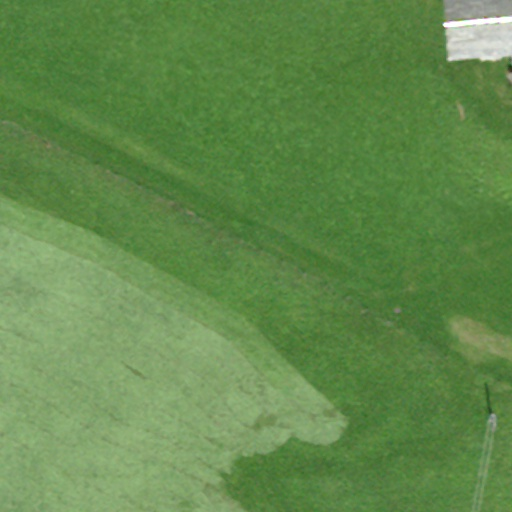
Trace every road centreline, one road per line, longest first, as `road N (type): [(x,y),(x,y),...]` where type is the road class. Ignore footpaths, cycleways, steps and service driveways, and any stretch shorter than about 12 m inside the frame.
road 1 (track): [(0,103),(376,291),(511,370)]
road 2 (track): [(511,229),(376,291)]
